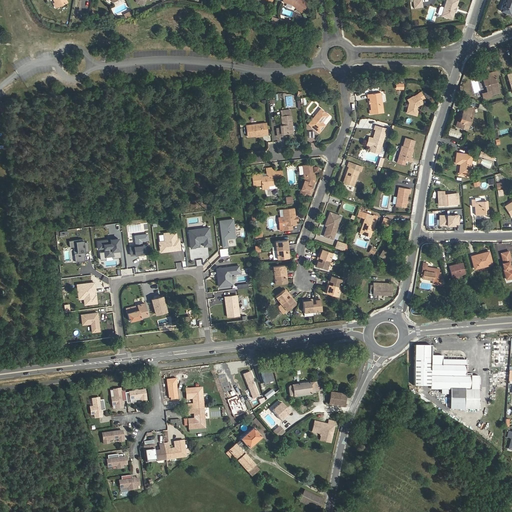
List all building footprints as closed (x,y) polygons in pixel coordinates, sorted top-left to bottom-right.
[(68,5),(65,0),(53,0),(55,4),(56,4),(59,9),(68,5)] [(303,13),(309,5),(303,0),(302,0),(302,1),(301,0),(284,0),(284,1),(293,4),(303,13)] [(445,0),(441,14),(451,17),(454,8),(455,9),(457,5),(455,4),(456,0),(445,0)] [(511,7),(511,0),(505,0),(504,6),(503,5),(501,11),(510,14),(511,7)] [(276,25),(278,19),(271,16),(268,22),(276,25)] [(489,92),(489,95),(499,93),(495,77),(497,76),(496,71),(487,74),(488,79),(483,80),(484,86),(485,85),(487,92),(489,92)] [(418,89),(416,91),(416,93),(413,95),(411,94),(406,98),(408,102),(409,104),(409,106),(406,108),(405,111),(415,114),(417,108),(416,107),(416,105),(422,100),(420,98),(423,95),(418,89)] [(371,103),(371,109),(370,109),(371,114),(384,112),(381,92),(368,94),(368,98),(370,98),(370,100),(371,103)] [(473,108),(464,106),(461,115),(465,116),(463,122),(457,121),(456,126),(466,130),(473,108)] [(321,109),(308,124),(319,133),(325,125),(322,122),(321,121),(322,120),(323,121),(328,115),(321,109)] [(290,124),(293,124),(291,114),(282,115),(283,124),(280,125),(281,127),(277,128),(277,136),(282,135),(282,133),(291,132),(290,124)] [(246,125),(248,136),(267,134),(266,123),(246,125)] [(371,146),(370,150),(378,153),(385,130),(386,128),(376,125),(374,129),(376,129),(373,138),(371,146)] [(409,157),(411,150),(409,149),(409,148),(411,148),(413,139),(403,137),(401,145),(400,145),(397,154),(400,159),(410,161),(411,157),(409,157)] [(481,151),(480,156),(493,161),(495,156),(486,153),(481,151)] [(472,155),(456,153),(455,163),(462,164),(461,174),(469,175),(472,155)] [(313,162),(302,164),(303,174),(304,179),(315,177),(314,170),(317,170),(317,166),(313,166),(313,162)] [(348,167),(345,175),(347,176),(344,183),(353,186),(358,171),(361,171),(362,166),(351,163),(350,167),(348,167)] [(251,174),(253,185),(261,184),(261,188),(267,187),(267,185),(272,185),(271,176),(274,175),(274,172),(273,167),(265,168),(266,175),(261,176),(260,173),(251,174)] [(282,171),(274,172),(274,175),(271,176),(271,180),(275,180),(275,178),(283,178),(282,171)] [(397,187),(394,206),(404,207),(406,194),(408,194),(408,189),(397,187)] [(449,204),(458,204),(458,193),(443,194),(443,191),(437,191),(438,205),(444,205),(444,203),(449,203),(449,204)] [(291,196),(284,196),(285,204),(292,203),(291,196)] [(474,200),(472,200),(472,206),(475,205),(476,214),(488,214),(487,201),(474,202),(474,200)] [(283,226),(284,230),(289,229),(288,225),(295,224),(294,220),(294,217),(292,207),(282,209),(283,217),(285,226),(283,226)] [(325,227),(323,235),(332,238),(340,215),(329,211),(324,224),(326,225),(328,225),(327,228),(325,227)] [(366,214),(359,233),(369,236),(375,221),(372,220),(373,216),(366,214)] [(385,226),(388,221),(382,218),(379,223),(385,226)] [(232,219),(224,220),(224,223),(219,223),(222,247),(227,246),(226,238),(235,237),(232,219)] [(209,227),(188,230),(191,248),(196,247),(195,241),(199,241),(199,242),(203,241),(204,246),(211,245),(209,227)] [(175,231),(163,233),(164,241),(159,241),(160,251),(172,249),(172,250),(180,249),(178,239),(176,239),(175,231)] [(118,238),(110,239),(111,243),(108,244),(107,240),(97,241),(98,249),(104,248),(105,252),(99,252),(100,260),(106,259),(105,257),(112,256),(113,258),(121,257),(118,238)] [(83,239),(69,241),(70,247),(76,246),(77,253),(74,254),(75,262),(84,261),(84,256),(85,256),(85,252),(89,251),(88,242),(84,243),(83,239)] [(286,240),(275,241),(276,249),(288,248),(288,244),(286,244),(286,240)] [(345,243),(337,240),(334,246),(343,249),(345,243)] [(148,244),(129,247),(130,255),(149,252),(148,244)] [(276,249),(277,258),(288,257),(287,252),(289,252),(288,248),(276,249)] [(317,260),(315,265),(326,269),(329,261),(332,252),(321,248),(319,253),(318,253),(317,256),(316,260),(317,260)] [(383,249),(379,255),(384,258),(387,252),(383,249)] [(489,251),(471,256),(474,269),(492,264),(489,251)] [(511,266),(510,268),(508,261),(506,252),(501,253),(503,263),(502,263),(506,279),(511,277),(511,266)] [(423,263),(422,269),(424,269),(423,275),(423,278),(434,280),(433,284),(441,285),(442,279),(441,279),(441,276),(440,275),(441,272),(438,272),(439,269),(427,267),(427,264),(423,263)] [(463,263),(449,266),(451,277),(465,274),(463,263)] [(274,283),(285,282),(285,277),(286,277),(286,273),(285,269),(283,269),(283,264),(272,266),(273,275),(274,283)] [(238,265),(215,268),(216,275),(219,274),(219,276),(216,276),(217,286),(231,284),(230,279),(228,279),(228,274),(230,273),(239,272),(238,265)] [(326,288),(325,292),(336,295),(338,287),(341,279),(330,276),(329,280),(327,280),(326,284),(325,287),(326,288)] [(95,290),(94,282),(80,283),(81,289),(77,289),(78,298),(83,298),(84,304),(96,302),(95,293),(94,293),(94,291),(95,290)] [(373,289),(373,294),(392,295),(392,283),(372,283),(372,284),(370,284),(370,289),(373,289)] [(285,310),(294,302),(291,299),(292,298),(290,295),(287,292),(287,293),(283,289),(275,296),(280,303),(285,310)] [(236,295),(223,296),(226,316),(238,315),(236,295)] [(151,299),(155,314),(166,311),(162,296),(151,299)] [(306,300),(302,301),(303,312),(312,311),(320,310),(319,298),(314,299),(314,298),(311,298),(306,299),(306,300)] [(126,308),(130,320),(148,315),(144,303),(126,308)] [(97,312),(80,314),(82,324),(90,323),(91,331),(99,330),(97,312)] [(450,393),(450,398),(466,399),(466,401),(465,409),(478,409),(479,377),(467,377),(467,360),(443,360),(443,356),(431,356),(431,346),(424,346),(415,346),(414,389),(447,389),(448,393),(450,393)] [(315,392),(315,391),(314,382),(290,385),(288,387),(289,396),(293,396),(293,397),(312,394),(312,393),(315,392)] [(203,428),(201,408),(199,388),(186,389),(187,399),(192,398),(193,404),(187,404),(188,409),(188,413),(194,413),(194,419),(188,419),(189,429),(203,428)] [(125,393),(125,391),(121,391),(120,389),(114,390),(115,397),(111,398),(112,405),(116,404),(116,408),(123,407),(122,401),(126,400),(125,393)] [(146,400),(145,390),(125,393),(126,400),(126,403),(131,402),(130,399),(141,397),(141,401),(146,400)] [(97,392),(90,393),(91,400),(88,401),(89,408),(92,407),(93,411),(99,410),(99,404),(103,403),(101,393),(97,394),(97,392)] [(344,407),(346,394),(331,392),(329,405),(344,407)] [(466,399),(450,398),(450,409),(465,409),(466,401),(466,399)] [(290,412),(281,403),(272,411),(281,420),(290,412)] [(332,443),(336,422),(330,421),(329,424),(329,426),(327,425),(327,424),(315,421),(313,431),(325,433),(323,441),(332,443)] [(279,437),(285,432),(280,426),(274,431),(279,437)] [(261,437),(253,428),(240,440),(248,449),(261,437)] [(122,431),(103,433),(104,443),(109,443),(109,439),(119,438),(119,441),(124,441),(122,431)] [(325,433),(313,431),(313,432),(320,434),(322,436),(321,441),(323,441),(325,433)] [(166,457),(186,454),(184,441),(174,442),(175,448),(169,449),(168,443),(164,444),(159,444),(160,450),(154,451),(154,445),(144,447),(146,460),(166,457)] [(258,480),(260,478),(258,476),(261,474),(258,471),(259,470),(236,444),(226,453),(231,458),(233,456),(251,476),(253,475),(258,480)] [(118,454),(108,455),(109,459),(108,459),(108,466),(118,465),(123,464),(127,464),(126,457),(119,458),(118,454)] [(186,454),(166,457),(146,460),(146,462),(166,459),(186,456),(186,454)] [(132,475),(122,476),(122,480),(120,480),(121,487),(129,486),(129,489),(136,488),(136,485),(140,485),(139,478),(132,479),(132,475)] [(318,510),(323,499),(305,490),(299,501),(318,510)]
